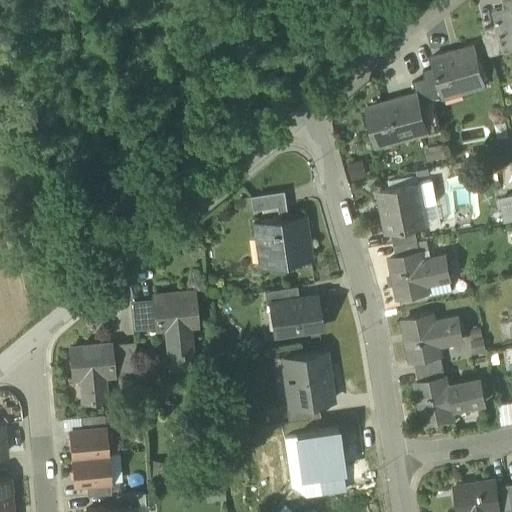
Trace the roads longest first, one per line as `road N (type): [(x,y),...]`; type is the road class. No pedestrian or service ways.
road 1 (residential): [(306,118),(375,318),(400,464)]
road 2 (residential): [(36,343),(306,118)]
road 3 (residential): [(306,118),(451,0)]
road 4 (residential): [(50,511),(36,343)]
